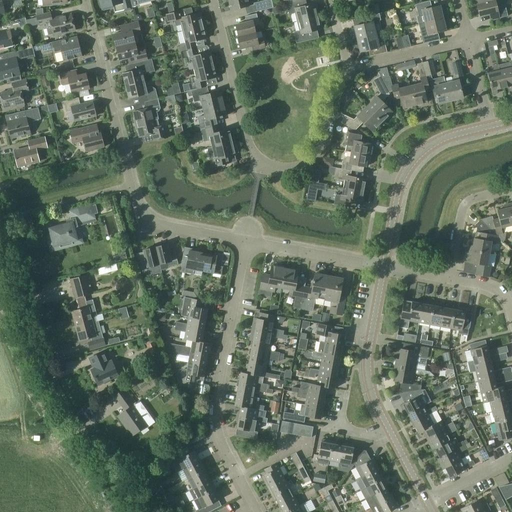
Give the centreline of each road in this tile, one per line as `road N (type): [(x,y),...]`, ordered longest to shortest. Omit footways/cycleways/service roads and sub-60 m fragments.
road 1 (unclassified): [(143,511),(79,431),(32,352),(0,219)]
road 2 (residential): [(246,240),(177,228),(141,209),(85,0)]
road 3 (residential): [(213,0),(251,150),(261,162),(302,168),(318,153),(345,70)]
road 4 (residential): [(238,477),(216,431),(215,406),(246,240)]
road 5 (tertiary): [(384,265),(413,162),(456,133),(490,126)]
road 6 (tertiary): [(387,429),(367,358),(384,265)]
road 7 (residential): [(384,265),(246,240)]
road 8 (residential): [(345,70),(467,39)]
road 9 (residential): [(450,277),(461,208),(511,188)]
